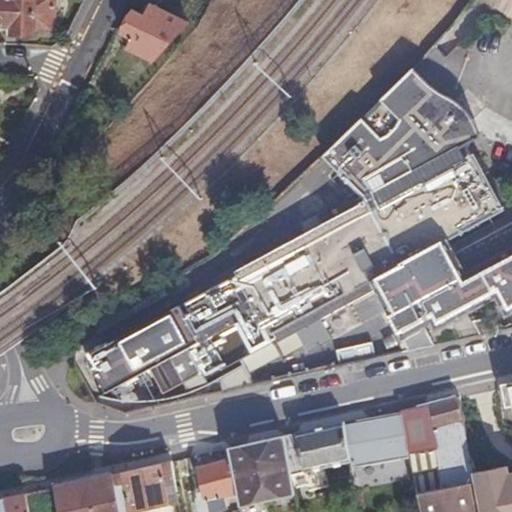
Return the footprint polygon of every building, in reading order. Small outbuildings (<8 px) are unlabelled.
[(5,36),(27,37),(27,31),(47,32),(48,0),(0,0),(0,26),(5,27),(5,36)] [(118,48),(145,65),(180,28),(145,7),(138,18),(128,11),(115,32),(124,37),(118,48)] [(368,117),(327,159),(368,201),(197,292),(79,357),(95,389),(99,386),(102,391),(128,400),(152,401),(172,400),(189,396),(220,383),(222,391),(251,382),(242,371),(272,355),(285,357),(303,346),(307,354),(333,338),(324,321),(377,295),(381,303),(407,350),(511,325),(511,263),(467,287),(458,262),(450,241),(508,211),(479,156),(472,159),(464,147),(482,137),(476,124),(468,109),(461,103),(452,98),(446,93),(440,89),(432,85),(419,72),(387,101),(404,122),(388,138),(368,117)] [(79,332),(70,329),(64,351),(73,354),(79,332)] [(335,355),(338,368),(373,359),(370,348),(335,355)] [(468,445),(458,399),(430,406),(437,451),(468,445)] [(365,419),(345,423),(351,461),(352,466),(388,460),(389,461),(412,458),(411,455),(405,413),(365,419)] [(314,430),(289,438),(297,487),(307,484),(308,489),(330,486),(326,466),(351,461),(345,423),(314,430)] [(251,446),(234,450),(236,461),(240,496),(243,510),(295,499),(297,487),(289,438),(251,446)] [(437,451),(411,455),(412,458),(419,495),(475,483),(473,472),(468,445),(437,451)] [(240,496),(236,461),(199,468),(205,493),(210,507),(215,506),(215,511),(227,511),(234,511),(232,499),(240,496)] [(150,511),(185,505),(177,462),(119,476),(125,511),(150,511)] [(504,467),(473,472),(475,483),(479,511),(511,511),(511,470),(504,471),(504,467)] [(119,476),(62,489),(66,511),(124,511),(123,498),(119,476)] [(479,511),(475,483),(419,495),(422,511),(479,511)] [(215,511),(215,506),(210,507),(205,493),(203,494),(204,498),(202,499),(204,511),(215,511)] [(23,496),(16,497),(23,510),(23,511),(30,511),(28,495),(23,496)] [(0,500),(0,511),(23,511),(23,510),(16,497),(0,500)]
